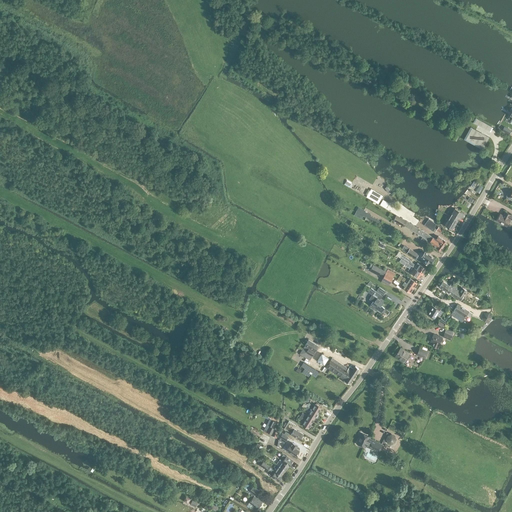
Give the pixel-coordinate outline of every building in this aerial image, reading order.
[(368,84),(369,82),(370,83),(372,80),(371,79),(365,75),(362,81),(368,84)] [(476,118),(475,118),(477,119),(474,123),(473,122),(473,123),(480,126),(481,125),(485,128),(485,129),(484,129),(490,132),(491,132),(490,131),(492,127),(493,128),(493,127),(476,118)] [(482,149),(489,137),(486,135),(486,136),(485,137),(480,134),(481,133),(471,127),(470,127),(473,129),(467,140),(483,148),(482,149)] [(379,205),(384,196),(372,189),(367,197),(379,205)] [(387,208),(389,203),(383,200),(381,205),(387,208)] [(365,212),(363,212),(364,210),(359,207),(356,212),(363,216),(363,215),(379,224),(380,222),(370,217),(371,215),(365,212)] [(460,219),(463,214),(459,211),(454,209),(450,217),(457,221),(459,218),(460,219)] [(511,216),(505,212),(503,216),(500,214),(498,216),(497,217),(498,217),(496,220),(506,226),(510,219),(511,220),(511,216)] [(396,215),(393,220),(403,226),(406,221),(396,215)] [(452,229),(457,221),(450,217),(445,225),(449,228),(452,229)] [(434,232),(436,230),(435,229),(437,224),(429,219),(424,225),(434,232)] [(418,228),(415,233),(422,237),(429,242),(440,250),(445,243),(446,243),(446,242),(443,239),(438,236),(435,240),(433,238),(429,235),(418,228)] [(416,259),(418,256),(416,255),(417,253),(410,249),(407,254),(416,259)] [(431,263),(435,258),(424,252),(421,257),(420,259),(428,264),(430,262),(431,263)] [(415,266),(414,266),(414,264),(402,256),(401,259),(423,274),(426,269),(417,263),(415,266)] [(420,279),(423,274),(401,259),(399,262),(409,269),(408,271),(420,279)] [(386,272),(371,264),(369,268),(371,269),(370,270),(383,277),(382,279),(383,280),(382,283),(388,286),(395,273),(388,269),(386,272)] [(406,280),(403,278),(400,276),(398,278),(413,288),(417,283),(408,277),(406,280)] [(413,288),(398,278),(397,279),(398,280),(397,281),(400,283),(405,286),(403,288),(410,293),(413,288)] [(446,291),(449,286),(442,282),(439,287),(446,291)] [(450,284),(449,286),(446,291),(460,300),(467,290),(463,287),(461,291),(450,284)] [(371,288),(368,292),(372,295),(369,299),(372,301),(369,306),(373,309),(374,308),(381,312),(384,308),(381,305),(384,301),(380,299),(382,296),(371,288)] [(469,317),(471,313),(457,304),(451,315),(462,322),(466,315),(469,317)] [(444,309),(438,305),(436,308),(431,306),(429,309),(430,310),(428,314),(434,318),(436,315),(439,317),(444,309)] [(450,341),(452,337),(454,333),(446,329),(443,338),(450,341)] [(439,346),(443,338),(433,334),(430,342),(433,343),(432,346),(437,349),(439,345),(439,346)] [(309,360),(318,346),(308,340),(299,354),(309,360)] [(401,348),(395,357),(403,362),(406,356),(409,358),(410,357),(411,355),(411,354),(409,353),(408,353),(401,348)] [(426,359),(429,351),(420,348),(417,355),(426,359)] [(322,352),(317,360),(324,365),(329,357),(322,352)] [(348,369),(332,358),(326,367),(339,376),(344,379),(343,380),(349,384),(359,369),(355,366),(353,369),(349,367),(348,369)] [(316,377),(319,371),(304,362),(301,366),(310,371),(309,373),(316,377)] [(312,409),(318,413),(321,407),(315,404),(314,406),(312,409)] [(310,412),(309,414),(314,418),(318,413),(312,409),(310,412)] [(270,416),(257,411),(256,413),(263,416),(262,417),(269,419),(263,431),(271,435),(277,422),(279,418),(271,415),(270,416)] [(309,414),(305,420),(311,423),(314,418),(309,414)] [(304,422),(302,425),(306,428),(308,429),(311,423),(305,420),(304,422)] [(296,426),(288,421),(287,424),(285,422),(283,426),(285,427),(284,429),(291,433),(290,435),(300,440),(303,435),(294,429),(296,426)] [(278,441),(277,446),(280,447),(281,442),(284,444),(288,437),(288,436),(282,433),(280,432),(279,435),(280,436),(279,436),(280,437),(279,440),(280,441),(280,442),(278,441)] [(357,442),(356,444),(360,446),(365,448),(366,446),(379,452),(382,444),(370,439),(370,437),(361,433),(357,442)] [(290,445),(287,450),(296,456),(299,450),(296,448),(298,446),(292,443),(291,445),(290,445)] [(285,457),(283,455),(280,459),(288,466),(289,466),(292,461),(286,456),(285,457)] [(285,471),(288,466),(280,459),(276,465),(278,466),(285,471)] [(281,476),(273,470),(272,469),(270,467),(262,462),(260,466),(267,471),(268,470),(271,472),(269,474),(271,476),(278,481),(282,476),(281,476)] [(285,471),(278,466),(275,470),(274,469),(273,470),(281,476),(285,471)] [(248,490),(252,485),(246,481),(242,486),(248,490)] [(257,508),(262,502),(254,496),(249,503),(257,508)] [(190,499),(186,497),(185,498),(183,501),(188,503),(190,504),(192,506),(195,508),(195,507),(198,509),(200,505),(200,504),(198,503),(198,502),(193,500),(193,499),(191,498),(190,499)]
